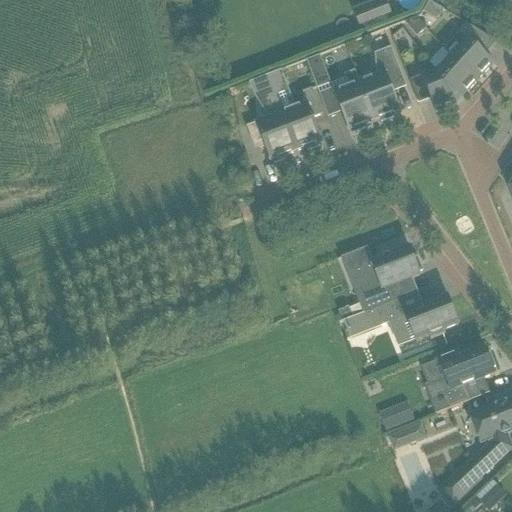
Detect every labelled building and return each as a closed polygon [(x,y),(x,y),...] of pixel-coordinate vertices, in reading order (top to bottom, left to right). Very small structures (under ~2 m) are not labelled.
[(435,21),(444,11),(429,2),(423,13),(435,21)] [(355,15),(360,27),(390,15),(385,4),(355,15)] [(426,30),(418,21),(417,20),(406,25),(412,32),(417,38),(426,30)] [(467,40),(451,57),(478,81),(493,64),(467,40)] [(400,112),(389,82),(402,77),(391,49),(375,55),(376,79),(360,85),(374,122),(380,120),(381,123),(394,118),(393,115),(400,112)] [(316,59),(306,63),(318,91),(331,86),(320,57),(316,59)] [(451,57),(437,73),(458,93),(463,98),(478,81),(451,57)] [(374,122),(360,85),(355,72),(344,76),(349,89),(334,95),(348,132),(351,131),(352,134),(364,130),(363,127),(374,122)] [(458,93),(437,73),(435,75),(422,80),(435,113),(452,107),(449,101),(452,100),(458,93)] [(322,143),(313,119),(322,116),(312,90),(302,94),(304,107),(282,115),(296,153),(306,149),(307,152),(320,147),(319,144),(322,143)] [(296,153),(282,115),(281,115),(273,93),(268,95),(270,120),(255,125),(270,163),(273,162),(274,165),(286,160),(285,157),(296,153)] [(422,272),(417,259),(413,261),(409,250),(395,256),(394,252),(375,259),(377,263),(372,265),(377,278),(368,281),(369,286),(360,290),(369,313),(368,313),(368,314),(396,303),(406,299),(400,284),(419,276),(418,273),(422,272)] [(458,325),(447,299),(402,318),(396,303),(368,314),(374,330),(389,324),(392,332),(409,326),(416,342),(429,337),(430,339),(430,340),(430,341),(445,335),(445,334),(444,334),(443,331),(458,325)] [(349,309),(339,313),(343,322),(352,318),(349,309)] [(496,368),(490,354),(487,355),(484,349),(460,359),(458,354),(438,362),(447,386),(434,391),(439,404),(432,407),(436,416),(471,402),(465,387),(495,375),(492,370),(496,368)] [(511,402),(470,419),(480,445),(490,441),(491,445),(468,467),(467,465),(439,492),(453,506),(481,480),(480,479),(511,450),(505,435),(511,432),(511,402)] [(392,408),(379,414),(386,432),(399,426),(392,408)] [(421,425),(406,431),(411,444),(426,438),(421,425)]
